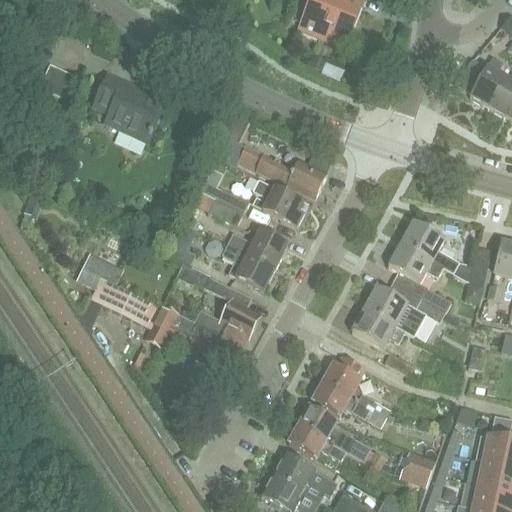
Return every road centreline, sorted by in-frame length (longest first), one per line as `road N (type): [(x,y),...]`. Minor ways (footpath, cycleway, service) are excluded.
road 1 (residential): [(201,492),(378,147)]
road 2 (tertiary): [(378,147),(257,97),(99,0)]
road 3 (tertiary): [(511,185),(389,152)]
road 4 (residential): [(389,152),(428,35)]
